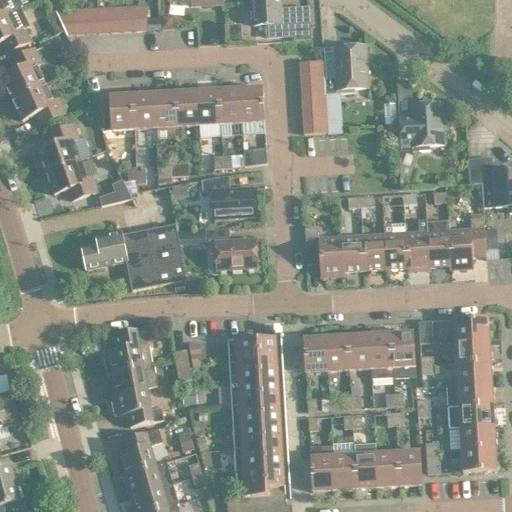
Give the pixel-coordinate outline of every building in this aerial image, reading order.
[(0,0),(0,14),(7,11),(17,6),(14,0),(0,0)] [(248,0),(250,25),(263,24),(263,36),(307,34),(305,5),(278,6),(277,0),(248,0)] [(7,11),(0,14),(0,45),(4,53),(28,41),(21,27),(26,24),(17,6),(7,11)] [(143,6),(131,7),(132,31),(145,30),(143,6)] [(131,7),(119,8),(120,32),(132,31),(131,7)] [(107,8),(95,9),(96,33),(108,32),(107,8)] [(119,8),(107,8),(108,32),(120,32),(119,8)] [(95,9),(83,10),(84,33),(96,33),(95,9)] [(84,33),(83,10),(53,11),(64,35),(84,33)] [(167,15),(159,15),(159,28),(171,27),(171,19),(167,15)] [(237,25),(221,26),(222,45),(238,44),(237,25)] [(321,78),(321,85),(322,95),(351,93),(351,89),(365,88),(363,46),(331,48),(333,77),(321,78)] [(0,76),(0,80),(9,99),(41,84),(33,65),(38,63),(31,48),(7,60),(12,71),(0,76)] [(296,63),(297,74),(321,73),(320,61),(296,63)] [(297,74),(297,86),(321,85),(321,78),(321,73),(297,74)] [(41,84),(9,99),(19,120),(32,114),(37,125),(62,114),(55,99),(50,102),(41,84)] [(297,86),(298,98),(322,97),(322,95),(321,85),(297,86)] [(259,88),(237,89),(239,123),(261,122),(259,88)] [(237,89),(215,90),(217,125),(239,123),(237,89)] [(215,90),(194,91),(196,126),(217,125),(215,90)] [(194,91),(172,93),(174,127),(196,126),(194,91)] [(172,93),(150,94),(152,128),(174,127),(172,93)] [(150,94),(129,95),(131,130),(152,128),(150,94)] [(131,130),(129,95),(107,96),(109,131),(131,130)] [(298,98),(299,110),(323,109),(322,97),(298,98)] [(407,105),(407,114),(396,115),(398,152),(427,150),(426,146),(441,145),(438,103),(407,105)] [(299,110),(300,122),(324,121),(323,109),(299,110)] [(324,121),(300,122),(300,134),(324,133),(324,121)] [(49,144),(35,149),(42,170),(77,160),(89,156),(82,137),(76,139),(70,124),(45,133),(49,144)] [(263,148),(240,150),(241,167),(264,164),(263,148)] [(228,155),(219,156),(219,169),(229,168),(228,155)] [(219,169),(219,156),(210,156),(211,169),(219,169)] [(77,160),(42,170),(51,195),(65,190),(68,201),(94,192),(89,177),(83,179),(77,160)] [(178,176),(177,163),(167,164),(168,177),(178,176)] [(185,163),(177,163),(178,176),(185,176),(185,163)] [(133,166),(124,167),(125,177),(125,180),(134,180),(133,171),(133,166)] [(490,183),(478,183),(480,208),(506,207),(506,213),(511,212),(511,170),(490,172),(490,183)] [(142,171),(133,171),(134,180),(134,184),(143,184),(142,171)] [(405,179),(404,182),(416,186),(420,175),(408,171),(405,179)] [(225,177),(198,181),(199,192),(209,191),(211,219),(251,217),(250,188),(227,191),(225,177)] [(111,192),(96,197),(98,207),(129,199),(119,180),(108,184),(111,192)] [(184,187),(168,190),(170,202),(186,199),(184,187)] [(431,204),(438,203),(444,203),(443,192),(430,193),(431,204)] [(413,194),(400,195),(401,205),(413,205),(413,194)] [(358,208),(357,197),(344,198),(345,208),(358,208)] [(370,197),(357,197),(358,208),(370,207),(370,197)] [(468,229),(446,230),(448,266),(457,266),(457,269),(470,269),(469,257),(482,256),(480,218),(467,219),(468,229)] [(416,232),(402,233),(404,269),(413,268),(413,272),(427,271),(426,267),(424,232),(423,221),(423,219),(415,220),(416,232)] [(445,220),(423,221),(424,232),(426,267),(448,266),(446,230),(445,231),(445,220)] [(381,234),(383,270),(404,269),(402,233),(401,221),(389,222),(389,223),(380,223),(381,234)] [(122,261),(128,291),(183,281),(172,225),(100,238),(102,243),(79,248),(83,269),(122,261)] [(339,276),(337,237),(315,238),(315,228),(302,228),(302,239),(304,265),(317,264),(317,274),(327,273),(327,277),(339,276)] [(493,228),(481,229),(483,248),(495,247),(493,228)] [(212,242),(214,270),(254,268),(253,239),(226,241),(225,229),(201,230),(202,243),(212,242)] [(381,234),(359,235),(361,271),(383,270),(381,234)] [(359,235),(337,237),(339,276),(341,276),(341,272),(361,271),(359,235)] [(451,320),(452,342),(486,340),(485,318),(451,320)] [(428,321),(415,322),(416,331),(416,332),(416,344),(429,343),(428,321)] [(101,359),(103,373),(149,365),(143,330),(125,332),(109,335),(111,349),(103,351),(104,358),(101,359)] [(258,339),(224,341),(225,349),(225,363),(226,376),(227,389),(228,402),(229,415),(229,429),(230,442),(231,455),(232,468),(232,481),(233,495),(233,497),(224,498),(224,508),(224,511),(288,511),(288,505),(282,505),(282,492),(287,491),(287,478),(286,465),(285,452),(284,439),(284,425),(283,412),(282,399),(281,386),(280,373),(280,359),(279,346),(278,332),(277,332),(271,333),(258,333),(258,339)] [(410,332),(387,334),(389,368),(412,367),(410,332)] [(366,335),(368,369),(368,378),(390,377),(389,368),(387,334),(366,335)] [(346,370),(368,369),(366,335),(344,336),(346,370)] [(325,372),(346,370),(344,336),(323,337),(325,372)] [(302,373),(325,372),(323,337),(300,339),(302,373)] [(452,342),(453,364),(487,362),(486,340),(452,342)] [(189,366),(198,366),(197,343),(185,343),(189,366)] [(184,349),(171,352),(176,381),(189,379),(184,349)] [(417,356),(417,365),(430,364),(430,355),(417,356)] [(453,364),(454,385),(489,383),(487,362),(453,364)] [(430,364),(417,365),(418,374),(431,373),(430,364)] [(107,374),(111,394),(144,388),(153,386),(149,365),(103,373),(104,375),(107,374)] [(454,385),(456,407),(490,405),(489,383),(454,385)] [(173,384),(163,386),(165,397),(175,395),(173,384)] [(144,388),(111,394),(112,401),(109,401),(112,417),(123,414),(126,427),(151,423),(151,422),(161,420),(158,408),(148,410),(144,388)] [(192,389),(179,390),(180,404),(193,403),(192,389)] [(0,425),(15,422),(7,392),(0,393),(0,425)] [(393,407),(392,394),(382,395),(383,408),(393,407)] [(400,394),(392,394),(393,407),(400,407),(400,394)] [(357,396),(348,397),(349,410),(358,409),(357,396)] [(349,410),(348,397),(339,397),(340,410),(349,410)] [(313,399),(304,399),(305,412),(313,412),(313,399)] [(414,401),(414,412),(427,411),(427,400),(414,401)] [(456,407),(457,428),(491,426),(490,405),(456,407)] [(383,414),(384,421),(401,420),(401,413),(383,414)] [(340,416),(341,424),(358,423),(358,415),(340,416)] [(305,418),(306,431),(314,431),(314,418),(305,418)] [(457,428),(458,450),(492,448),(491,426),(457,428)] [(113,462),(117,476),(153,466),(152,464),(147,444),(159,441),(155,428),(120,438),(123,451),(115,454),(117,461),(113,462)] [(185,432),(175,435),(180,451),(190,448),(185,432)] [(201,436),(193,438),(196,451),(205,448),(201,436)] [(422,443),(423,453),(436,452),(435,442),(422,443)] [(492,448),(458,450),(459,472),(494,470),(492,448)] [(417,451),(394,452),(396,487),(419,485),(417,451)] [(394,452),(373,453),(375,488),(396,487),(394,452)] [(436,452),(423,453),(423,461),(436,460),(436,452)] [(373,453),(351,455),(353,489),(375,488),(373,453)] [(351,455),(330,456),(332,490),(353,489),(351,455)] [(332,490),(330,456),(307,457),(309,491),(332,490)] [(121,476),(127,496),(168,484),(161,461),(152,464),(153,466),(117,476),(118,477),(121,476)] [(0,511),(1,511),(0,505),(0,504),(4,504),(16,501),(6,463),(0,465),(0,511)] [(186,466),(189,478),(199,475),(196,463),(186,466)] [(199,475),(189,478),(193,490),(203,487),(199,475)] [(148,511),(174,505),(168,484),(127,496),(131,511),(148,511)]
